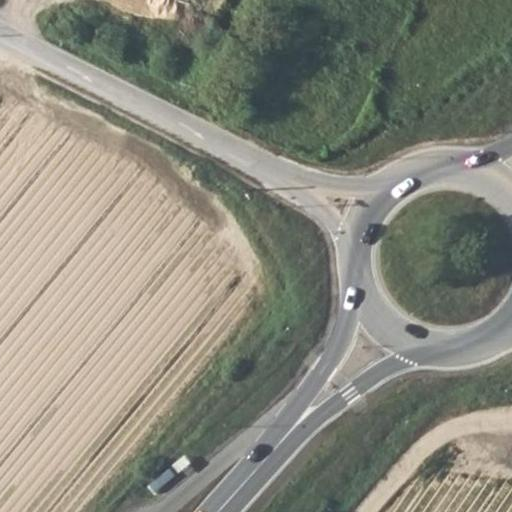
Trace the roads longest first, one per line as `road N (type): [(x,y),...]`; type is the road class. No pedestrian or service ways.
road 1 (tertiary): [(0,39),(304,186)]
road 2 (track): [(511,420),(446,433),(402,466),(362,511)]
road 3 (secondary): [(304,420),(381,369),(445,352)]
road 4 (secondary): [(350,270),(340,336),(304,420)]
road 5 (secondary): [(350,270),(363,310),(384,333),(408,347),(445,352)]
road 6 (secondary): [(223,511),(304,420)]
